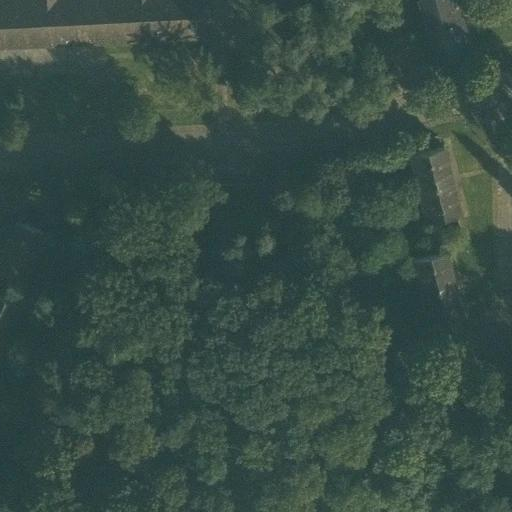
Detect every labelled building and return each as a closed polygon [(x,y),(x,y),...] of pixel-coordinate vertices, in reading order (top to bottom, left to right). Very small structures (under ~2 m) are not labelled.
[(0,0),(0,47),(205,37),(203,0),(0,0)] [(410,0),(426,59),(460,51),(446,0),(410,0)] [(419,220),(456,213),(443,143),(406,150),(419,220)] [(0,270),(19,278),(38,229),(6,216),(0,231),(0,270)] [(432,322),(459,315),(441,248),(414,255),(432,322)] [(0,331),(9,296),(0,294),(0,331)]
